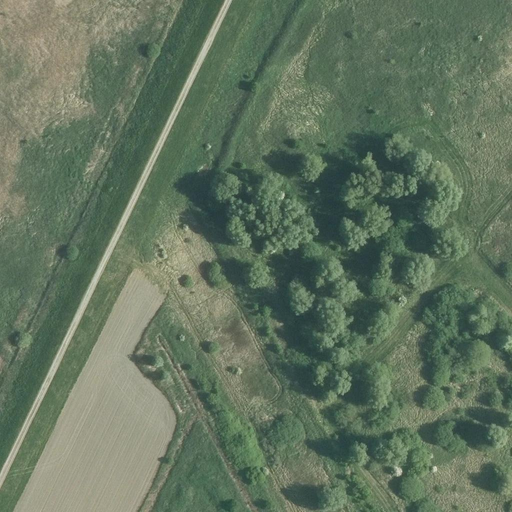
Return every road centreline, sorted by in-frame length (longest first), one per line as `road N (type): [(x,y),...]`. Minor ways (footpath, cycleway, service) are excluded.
road 1 (track): [(0,489),(229,0)]
road 2 (track): [(290,511),(149,265),(110,250)]
